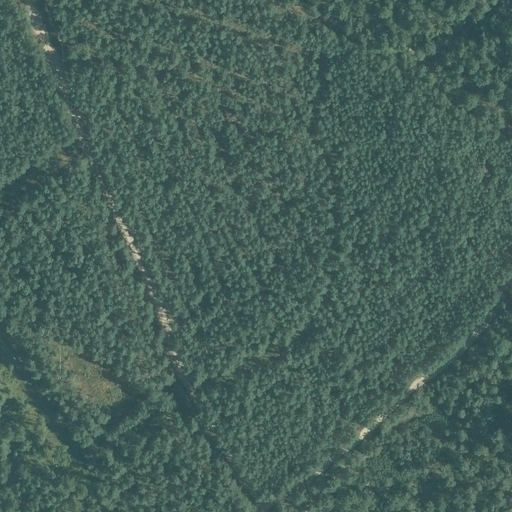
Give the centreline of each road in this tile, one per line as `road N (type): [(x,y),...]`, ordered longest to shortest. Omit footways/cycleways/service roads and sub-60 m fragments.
road 1 (track): [(261,508),(198,409),(27,0)]
road 2 (track): [(261,508),(358,439),(456,353),(511,280)]
road 3 (track): [(0,344),(112,511)]
